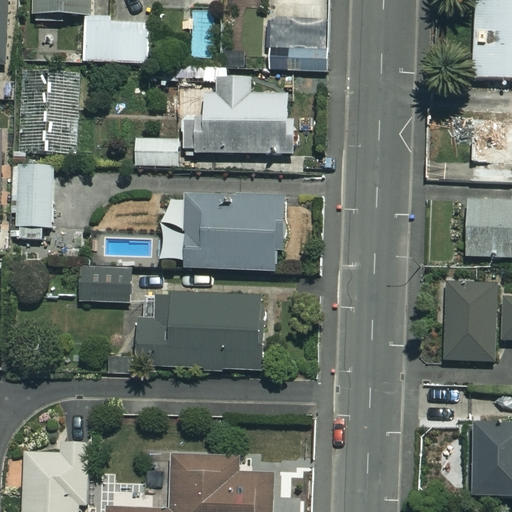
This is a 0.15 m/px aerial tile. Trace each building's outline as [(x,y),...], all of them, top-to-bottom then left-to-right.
[(85,0),(30,0),(30,23),(85,24),(85,0)] [(511,0),(476,0),(474,82),(511,82),(511,0)] [(150,26),(86,25),(85,66),(150,67),(150,26)] [(326,25),(271,25),(271,74),(326,74),(326,25)] [(49,157),(51,77),(24,77),(21,156),(49,157)] [(51,77),(49,157),(77,158),(80,78),(51,77)] [(251,82),(219,82),(219,98),(205,98),(205,122),(183,122),(184,143),(136,143),(137,170),(185,169),(185,173),(225,173),(224,158),(290,156),(289,97),(252,98),(251,82)] [(511,124),(474,123),(471,183),(511,184),(511,124)] [(52,170),(17,170),(17,230),(53,230),(52,170)] [(285,202),(187,200),(186,273),(283,276),(285,202)] [(511,205),(469,204),(467,259),(511,260),(511,205)] [(52,249),(12,247),(11,264),(51,266),(52,249)] [(131,271),(81,271),(81,305),(131,305),(131,271)] [(497,343),(498,301),(499,289),(448,287),(445,363),(496,365),(497,343)] [(263,300),(155,298),(154,325),(139,325),(138,372),(262,373),(263,300)] [(497,343),(511,343),(511,301),(498,301),(497,343)] [(121,313),(99,314),(99,334),(121,334),(121,313)] [(511,430),(475,430),(474,502),(511,502),(511,430)] [(89,448),(62,447),(62,457),(26,455),(23,511),(80,511),(81,506),(87,506),(89,448)] [(239,460),(171,459),(169,511),(111,511),(105,511),(104,511),(273,511),(274,477),(239,477),(239,460)]
